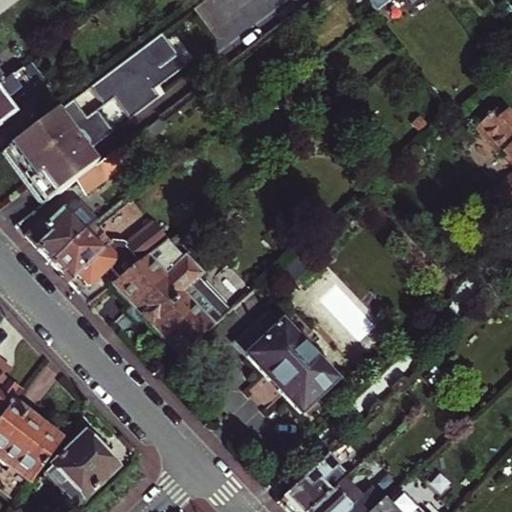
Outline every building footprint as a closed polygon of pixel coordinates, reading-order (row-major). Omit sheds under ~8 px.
[(212,0),(194,13),(210,35),(258,0),(212,0)] [(421,0),(365,0),(376,15),(395,0),(406,0),(412,7),(421,0)] [(185,70),(162,38),(142,52),(5,153),(43,205),(75,181),(91,170),(83,158),(111,137),(96,116),(112,105),(127,125),(158,103),(152,94),(185,70)] [(0,86),(0,127),(13,118),(2,102),(19,90),(22,95),(35,86),(24,69),(7,81),(0,86)] [(505,156),(511,162),(511,182),(501,194),(500,200),(507,207),(511,207),(511,114),(504,121),(498,115),(478,133),(502,159),(505,156)] [(5,153),(0,156),(38,209),(43,205),(5,153)] [(112,154),(91,170),(75,181),(86,196),(122,169),(112,154)] [(136,210),(129,199),(109,213),(117,224),(136,210)] [(50,265),(86,231),(93,225),(97,221),(79,202),(72,202),(44,227),(42,225),(40,224),(39,224),(37,224),(36,225),(23,237),(50,265)] [(93,225),(86,231),(104,250),(111,244),(93,225)] [(86,231),(50,265),(68,284),(77,275),(88,285),(107,267),(118,281),(147,258),(168,242),(169,242),(163,235),(160,237),(153,228),(149,231),(147,229),(127,245),(125,243),(113,242),(111,244),(104,250),(86,231)] [(168,242),(147,258),(118,281),(109,288),(178,359),(213,328),(233,311),(168,242)] [(334,382),(266,313),(232,343),(300,414),(334,382)] [(0,421),(15,401),(23,391),(7,378),(13,370),(0,359),(0,421)] [(0,421),(0,465),(28,489),(58,446),(38,430),(42,424),(15,401),(0,421)] [(103,454),(101,457),(83,438),(42,478),(44,480),(57,493),(72,509),(114,471),(111,467),(113,464),(103,454)] [(286,511),(308,511),(328,494),(319,485),(333,471),(335,469),(327,460),(279,504),(286,511)] [(342,481),(328,494),(308,511),(361,511),(354,504),(360,500),(345,484),(356,474),(353,471),(342,481)] [(328,494),(342,481),(333,471),(319,485),(328,494)] [(57,493),(44,480),(32,491),(43,505),(57,493)] [(372,511),(445,511),(424,492),(412,504),(397,490),(372,511)]
